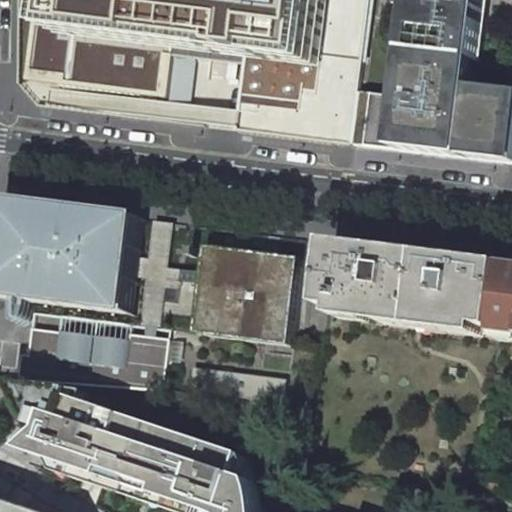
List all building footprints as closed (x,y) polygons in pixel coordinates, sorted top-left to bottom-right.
[(251,69),(243,133),(357,147),(375,0),(43,0),(33,80),(170,97),(175,59),(251,69)] [(420,54),(409,53),(407,70),(418,71),(414,100),(404,99),(368,94),(361,147),(403,153),(404,142),(425,144),(424,155),(442,157),(446,125),(452,76),(461,0),(421,0),(420,13),(414,12),(412,28),(423,29),(420,54)] [(442,157),(511,166),(511,99),(511,106),(479,103),(480,92),(471,91),(474,64),(484,65),(488,23),(480,22),(481,14),(487,14),(488,0),(461,0),(452,76),(446,125),(442,157)] [(480,22),(488,23),(489,15),(487,14),(481,14),(480,22)] [(409,53),(420,54),(423,29),(412,28),(409,53)] [(414,100),(418,71),(407,70),(404,99),(414,100)] [(479,103),(511,106),(511,99),(511,95),(480,92),(479,103)] [(403,153),(424,155),(425,144),(404,142),(403,153)] [(149,221),(8,204),(0,269),(0,299),(137,317),(141,279),(149,280),(145,311),(202,319),(200,336),(294,347),(295,341),(299,306),(305,261),(211,249),(208,269),(171,265),(175,229),(156,227),(152,261),(144,260),(149,221)] [(484,256),(309,233),(299,306),(504,331),(504,324),(484,293),(484,256)] [(511,260),(484,256),(484,293),(504,324),(504,331),(504,332),(511,333),(511,260)] [(24,357),(20,382),(165,393),(172,342),(133,337),(132,344),(34,331),(31,358),(24,357)] [(192,395),(239,398),(287,404),(289,380),(196,369),(192,395)] [(54,461),(82,470),(79,479),(107,488),(110,479),(137,488),(137,487),(138,486),(138,485),(154,436),(129,428),(132,420),(91,407),(78,402),(78,394),(16,385),(43,439),(27,452),(54,461)] [(250,458),(186,437),(183,445),(154,435),(154,436),(138,485),(138,486),(137,487),(137,488),(212,511),(267,511),(267,507),(267,503),(266,495),(263,484),(243,478),(250,458)] [(0,511),(38,511),(1,500),(0,499),(0,511)]
